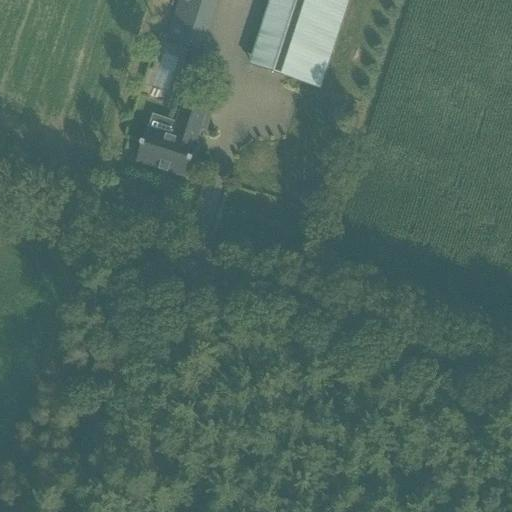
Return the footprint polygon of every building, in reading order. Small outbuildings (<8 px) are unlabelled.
[(178,0),(166,37),(196,47),(211,0),(178,0)] [(271,0),(250,67),(320,90),(349,0),(271,0)] [(187,63),(198,67),(204,51),(193,48),(187,63)] [(144,144),(137,163),(187,179),(193,160),(198,146),(196,145),(199,134),(204,135),(212,111),(205,109),(185,102),(178,124),(173,138),(148,130),(144,144)] [(329,110),(327,123),(341,125),(344,112),(329,110)] [(301,193),(299,199),(302,204),(308,206),(314,203),(316,198),(313,192),(307,190),(301,193)]
